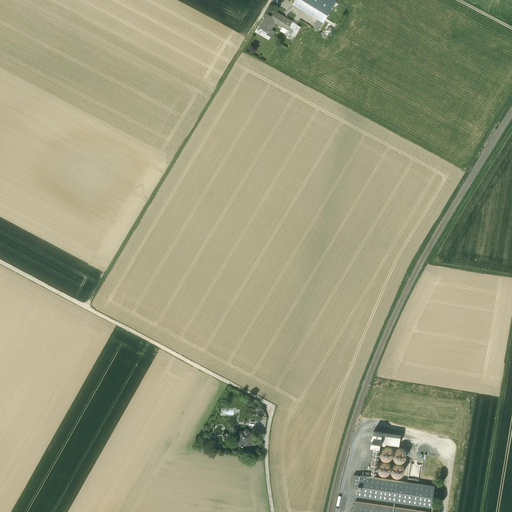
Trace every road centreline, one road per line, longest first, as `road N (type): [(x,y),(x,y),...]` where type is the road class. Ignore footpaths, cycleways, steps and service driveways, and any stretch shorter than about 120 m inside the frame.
road 1 (track): [(88,309),(264,10)]
road 2 (track): [(511,274),(436,259),(511,128)]
road 3 (track): [(270,411),(88,309)]
road 4 (track): [(481,511),(511,319)]
